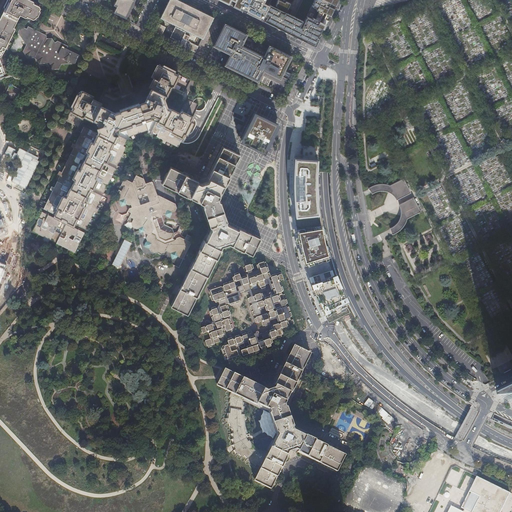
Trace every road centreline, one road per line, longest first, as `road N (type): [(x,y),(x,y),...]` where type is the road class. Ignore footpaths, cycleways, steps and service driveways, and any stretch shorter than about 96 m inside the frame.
road 1 (motorway): [(327,0),(327,208),(343,279),(396,364),(482,428)]
road 2 (secondary): [(336,146),(337,215),(365,302),(416,373),(482,428)]
road 3 (tertiary): [(484,401),(432,364),(390,314),(364,260),(349,168)]
road 4 (residential): [(294,114),(281,159),(282,206),(294,270),(321,331)]
road 5 (residential): [(134,35),(294,114)]
road 6 (unclassified): [(321,331),(369,388),(431,432)]
road 7 (residential): [(321,58),(202,0)]
